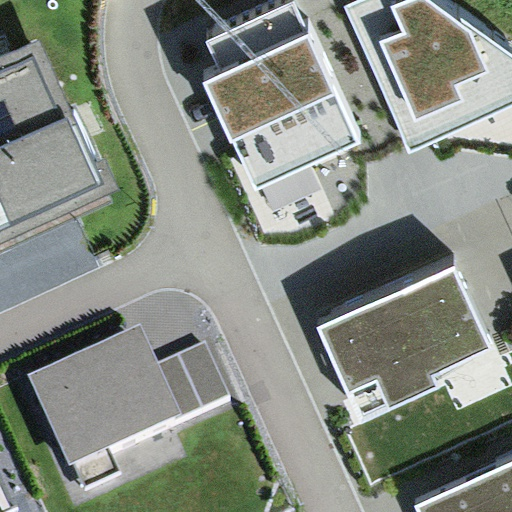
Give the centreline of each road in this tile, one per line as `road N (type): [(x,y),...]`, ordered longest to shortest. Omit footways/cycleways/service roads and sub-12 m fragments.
road 1 (residential): [(213,244),(334,511)]
road 2 (residential): [(139,0),(134,72),(213,244)]
road 3 (residential): [(213,244),(0,340)]
